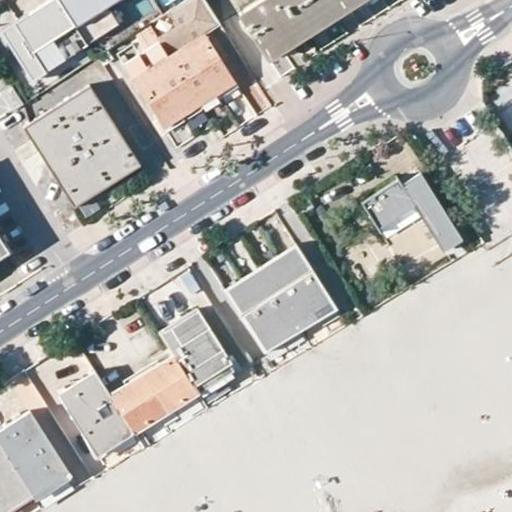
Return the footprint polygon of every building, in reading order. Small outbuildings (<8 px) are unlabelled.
[(87,44),(58,0),(46,0),(38,6),(42,12),(37,14),(33,8),(13,21),(32,51),(19,59),(32,79),(87,44)] [(119,23),(107,6),(116,0),(58,0),(87,44),(119,23)] [(158,39),(168,55),(199,103),(217,91),(235,80),(205,32),(219,22),(204,0),(184,0),(168,11),(178,27),(158,39)] [(359,0),(257,0),(238,13),(268,59),(302,37),(352,5),(359,0)] [(359,22),(387,8),(382,0),(375,0),(353,11),(359,22)] [(42,12),(38,6),(33,8),(37,14),(42,12)] [(0,29),(19,59),(32,51),(13,21),(0,29)] [(168,55),(133,77),(163,125),(180,114),(199,103),(168,55)] [(267,104),(251,79),(239,86),(255,111),(267,104)] [(217,91),(221,97),(239,86),(235,80),(217,91)] [(139,165),(87,84),(23,127),(73,207),(108,184),(139,165)] [(12,87),(1,94),(12,110),(23,103),(12,87)] [(221,97),(217,91),(199,103),(202,109),(221,97)] [(423,185),(417,176),(402,186),(406,195),(423,185)] [(402,186),(397,179),(370,196),(360,202),(374,224),(412,201),(439,244),(454,234),(423,185),(406,195),(402,186)] [(0,259),(9,254),(0,239),(0,259)] [(331,302),(295,245),(266,263),(223,290),(257,346),(331,302)] [(257,346),(262,353),(335,309),(331,302),(257,346)] [(172,353),(190,381),(226,359),(194,309),(176,320),(159,331),(172,353)] [(132,377),(108,392),(133,431),(197,393),(190,381),(172,353),(132,377)] [(190,381),(197,393),(233,371),(226,359),(190,381)] [(70,386),(58,394),(95,454),(133,431),(108,392),(94,371),(70,386)] [(15,421),(0,429),(0,445),(32,496),(67,474),(28,412),(15,421)] [(0,511),(6,511),(32,496),(0,445),(0,511)]
